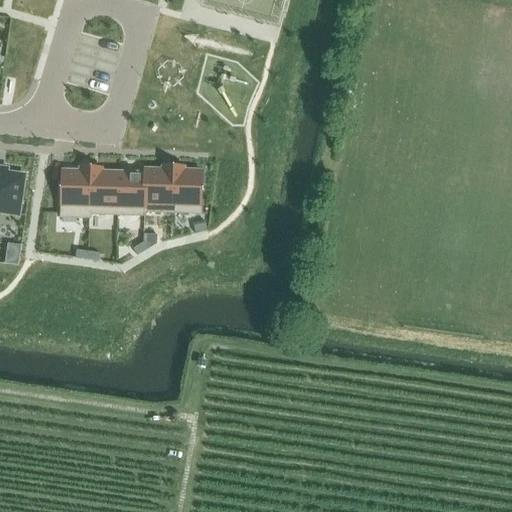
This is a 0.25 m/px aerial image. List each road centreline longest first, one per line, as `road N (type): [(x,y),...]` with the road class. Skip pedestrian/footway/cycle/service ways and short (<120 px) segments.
road 1 (residential): [(37,129),(106,136),(141,17),(81,0)]
road 2 (residential): [(74,0),(37,129)]
